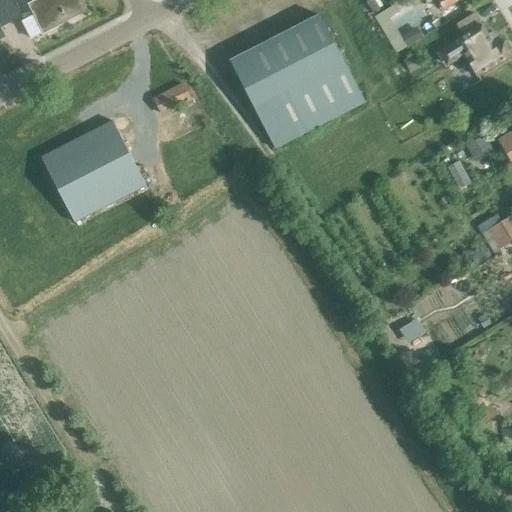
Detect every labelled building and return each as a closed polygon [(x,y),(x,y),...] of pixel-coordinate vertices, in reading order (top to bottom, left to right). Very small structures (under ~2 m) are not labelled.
[(0,0),(0,22),(19,13),(12,0),(0,0)] [(33,15),(20,21),(30,39),(42,33),(86,10),(80,0),(35,0),(27,4),(33,15)] [(368,0),(366,2),(372,12),(379,8),(379,7),(382,5),(378,0),(368,0)] [(425,0),(427,2),(430,0),(437,0),(443,9),(456,1),(455,0),(425,0)] [(383,9),(378,12),(373,15),(381,28),(382,27),(388,24),(389,18),(388,17),(383,9)] [(477,76),(510,56),(500,39),(497,40),(492,32),(487,35),(480,24),(479,25),(472,13),(454,24),(461,36),(438,50),(445,60),(461,50),(477,76)] [(274,149),(363,103),(318,15),(229,62),(274,149)] [(414,27),(390,42),(397,52),(421,36),(414,27)] [(412,54),(403,60),(410,73),(420,67),(412,54)] [(153,97),(161,114),(191,98),(182,82),(153,97)] [(443,102),(440,107),(446,111),(450,105),(443,102)] [(73,222),(145,185),(111,121),(40,157),(73,222)] [(511,133),(499,141),(511,162),(511,133)] [(484,135),(466,145),(476,162),(493,151),(484,135)] [(459,162),(448,167),(460,189),(471,183),(459,162)] [(497,215),(477,227),(494,256),(499,253),(497,250),(511,241),(511,215),(501,222),(497,215)] [(483,328),(490,323),(485,315),(478,319),(483,328)] [(36,511),(70,511),(84,504),(73,486),(34,509),(36,511)]
